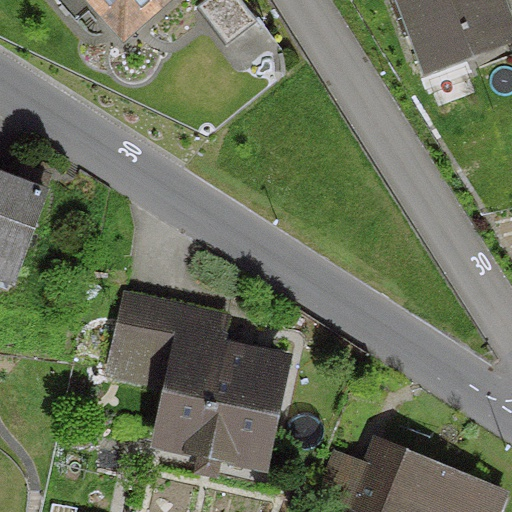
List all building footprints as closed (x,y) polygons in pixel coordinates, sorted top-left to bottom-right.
[(87,0),(118,35),(157,0),(87,0)] [(221,45),(250,22),(232,0),(203,0),(193,8),(221,45)] [(402,0),(425,61),(498,33),(491,14),(502,10),(498,0),(402,0)] [(0,266),(12,270),(40,194),(0,179),(0,266)] [(112,353),(170,365),(154,442),(256,465),(277,367),(215,354),(222,320),(124,299),(112,353)] [(455,511),(467,484),(369,444),(341,511),(455,511)]
